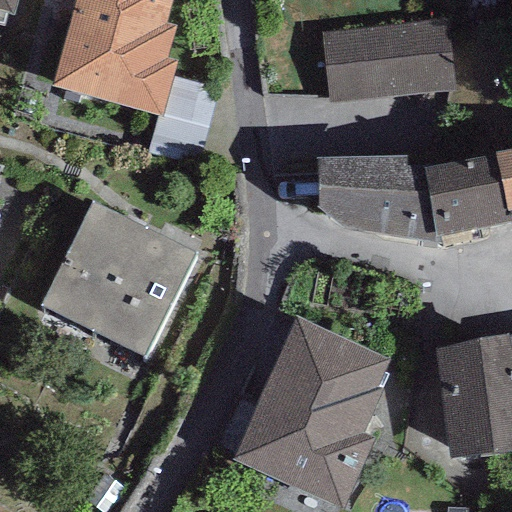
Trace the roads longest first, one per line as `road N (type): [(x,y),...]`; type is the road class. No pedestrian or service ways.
road 1 (residential): [(212,0),(242,226),(220,382),(151,511)]
road 2 (unknown): [(242,226),(352,237),(414,259),(436,277),(443,312),(425,382),(426,430),(511,487)]
